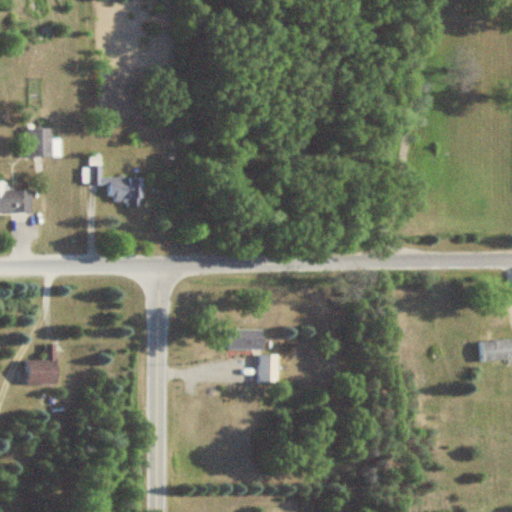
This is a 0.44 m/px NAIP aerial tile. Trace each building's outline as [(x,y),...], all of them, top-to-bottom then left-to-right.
[(24,157),(49,157),(49,129),(24,129),(24,157)] [(136,178),(98,178),(98,155),(85,155),(85,169),(79,169),(79,186),(103,186),(103,204),(136,204),(136,178)] [(0,213),(26,213),(26,190),(0,190),(0,213)] [(256,350),(256,331),(222,331),(222,350),(256,350)] [(511,340),(474,342),(475,362),(511,360),(511,340)] [(54,344),(42,344),(43,359),(24,359),(24,383),(55,383),(54,344)] [(252,357),(252,385),(271,385),(271,357),(252,357)]
